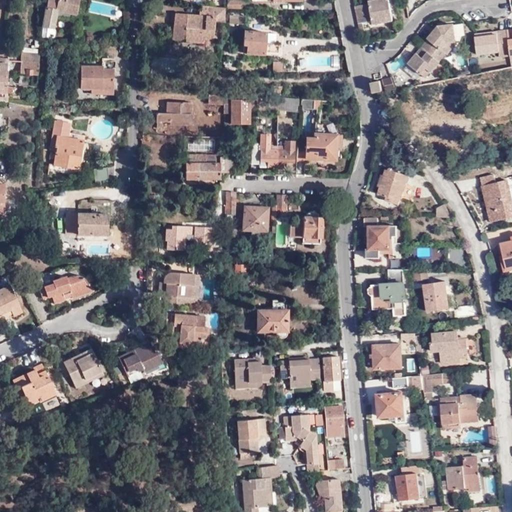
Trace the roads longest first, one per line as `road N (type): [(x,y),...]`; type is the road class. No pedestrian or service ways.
road 1 (residential): [(371,120),(393,124),(433,168),(479,243),(511,511)]
road 2 (residential): [(360,186),(346,261),(366,511)]
road 3 (residential): [(136,0),(137,169)]
road 4 (residential): [(505,7),(449,2),(360,68)]
road 5 (residential): [(225,184),(360,186)]
